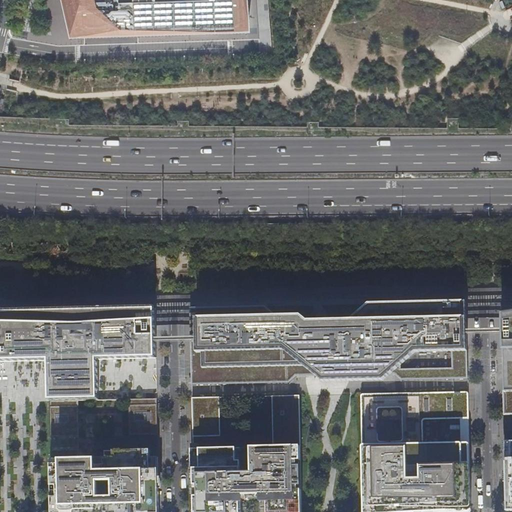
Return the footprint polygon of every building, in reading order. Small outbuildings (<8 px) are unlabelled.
[(66,0),(74,35),(248,30),(245,0),(66,0)] [(511,300),(501,301),(502,328),(502,333),(503,385),(503,391),(511,390),(511,300)] [(265,307),(190,308),(191,337),(191,342),(192,385),(289,383),(297,377),(318,376),(318,378),(320,380),(322,381),(324,381),(326,380),(327,378),(327,376),(330,376),(330,379),(333,381),(336,380),(337,379),(338,377),(338,376),(394,375),(402,381),(468,379),(467,334),(466,302),(390,304),(381,311),(369,312),(352,326),(325,327),(322,327),(319,327),(292,328),(265,307)] [(155,309),(0,313),(0,362),(54,361),(56,370),(54,371),(52,373),(52,374),(52,376),(53,378),(55,379),(56,379),(58,379),(59,387),(50,400),(50,401),(79,401),(99,400),(99,399),(89,386),(90,378),(91,378),(93,378),(94,377),(95,374),(95,373),(94,371),(92,370),(91,370),(92,360),(156,359),(156,343),(156,339),(155,309)] [(511,390),(503,391),(504,415),(511,414),(511,390)] [(468,443),(423,444),(423,422),(423,420),(425,420),(469,419),(468,394),(468,393),(466,392),(363,394),(362,395),(361,397),(363,511),(470,511),(471,510),(469,444),(468,443)] [(273,448),(193,449),(194,511),(302,511),(300,396),(272,396),(273,448)] [(220,397),(192,398),(193,437),(220,436),(220,397)] [(157,399),(128,399),(129,436),(158,435),(157,399)] [(79,401),(50,401),(52,511),(159,511),(158,447),(112,448),(112,459),(80,459),(79,401)]
